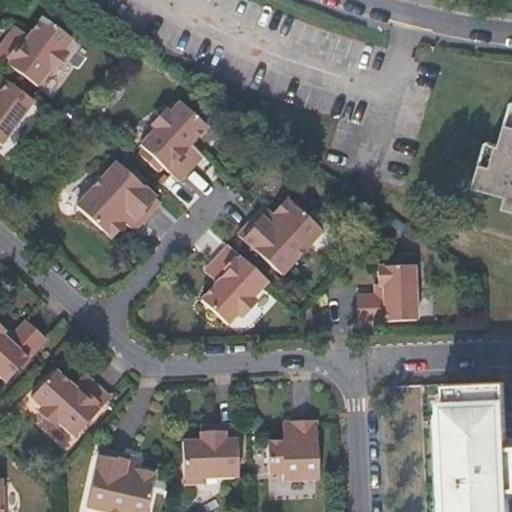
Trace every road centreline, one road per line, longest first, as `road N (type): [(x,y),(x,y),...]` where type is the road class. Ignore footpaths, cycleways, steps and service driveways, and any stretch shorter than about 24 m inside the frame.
road 1 (residential): [(355,365),(143,362),(101,327)]
road 2 (residential): [(101,327),(225,193)]
road 3 (residential): [(355,365),(511,358)]
road 4 (residential): [(511,31),(360,0)]
road 5 (residential): [(363,511),(355,365)]
road 6 (residential): [(101,327),(0,233)]
